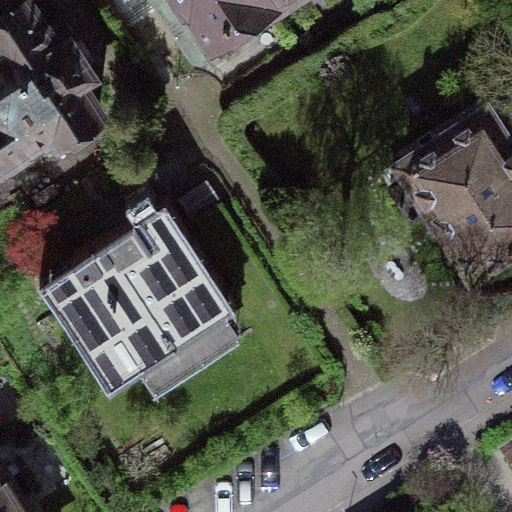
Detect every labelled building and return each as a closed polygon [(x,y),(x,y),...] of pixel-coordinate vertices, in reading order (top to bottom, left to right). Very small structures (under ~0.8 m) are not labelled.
[(0,0),(0,153),(2,154),(4,157),(54,125),(58,132),(99,106),(78,73),(90,65),(80,50),(70,34),(58,42),(30,0),(20,0),(0,0)] [(216,52),(281,10),(274,0),(157,0),(159,2),(162,0),(178,0),(181,4),(189,16),(178,22),(177,29),(195,56),(201,57),(214,49),(216,52)] [(485,105),(405,157),(411,167),(391,179),(391,180),(390,181),(390,182),(390,183),(391,184),(409,213),(410,213),(411,214),(412,214),(412,213),(413,213),(433,200),(473,262),(511,236),(511,118),(499,126),(485,105)] [(109,381),(236,300),(165,190),(118,221),(39,272),(109,381)] [(0,511),(32,511),(0,458),(0,511)]
